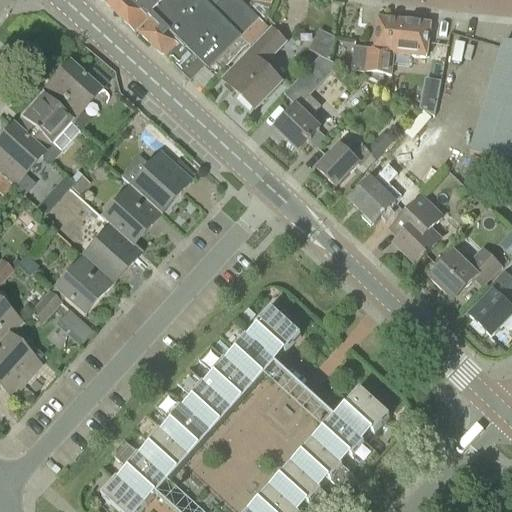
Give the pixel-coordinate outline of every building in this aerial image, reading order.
[(101,0),(103,1),(101,3),(131,30),(133,28),(175,66),(175,65),(192,80),(193,81),(195,78),(208,64),(215,70),(216,68),(247,34),(246,34),(259,21),(247,9),(238,0),(101,0)] [(400,44),(402,23),(379,21),(375,53),(354,51),(352,75),(366,76),(367,65),(383,66),(384,56),(389,57),(391,43),(400,44)] [(367,65),(366,76),(391,79),(393,58),(426,61),(430,26),(402,23),(400,44),(391,43),(389,57),(384,56),(383,66),(367,65)] [(254,113),(281,86),(262,68),(285,44),(272,31),(223,82),(254,113)] [(329,63),(335,40),(319,31),(308,52),(329,63)] [(510,171),(511,164),(511,47),(503,47),(470,159),(510,171)] [(41,103),(70,129),(71,128),(78,135),(89,123),(82,117),(99,98),(97,96),(82,83),(70,71),(41,103)] [(82,83),(97,96),(108,85),(93,71),(86,79),(82,83)] [(440,84),(425,81),(419,111),(434,119),(440,84)] [(308,122),(320,110),(308,99),(297,111),(296,110),(274,132),(297,155),(319,132),(308,122)] [(42,161),(70,129),(41,103),(12,134),(42,161)] [(25,178),(42,161),(12,134),(0,147),(0,178),(23,200),(35,187),(25,178)] [(350,162),(338,150),(316,173),(335,191),(357,169),(359,171),(370,159),(361,151),(350,162)] [(127,190),(158,218),(187,186),(156,159),(147,169),(138,160),(120,180),(129,189),(127,190)] [(488,181),(491,168),(472,164),(469,176),(488,181)] [(403,199),(391,185),(396,180),(387,171),(372,186),(369,183),(348,204),(372,229),(393,208),(403,199)] [(130,249),(158,218),(127,190),(100,221),(130,249)] [(402,220),(391,232),(401,241),(394,248),(416,270),(437,248),(427,239),(431,235),(430,235),(442,222),(421,201),(402,220)] [(130,249),(100,221),(99,221),(107,228),(80,259),(111,288),(139,257),(130,249)] [(511,233),(500,246),(511,257),(511,233)] [(502,270),(482,252),(466,269),(453,256),(429,282),(453,305),(476,280),(485,288),(502,270)] [(30,280),(38,271),(25,259),(17,268),(30,280)] [(82,319),(111,288),(80,259),(52,292),(82,319)] [(0,284),(10,273),(0,264),(0,284)] [(511,302),(511,285),(504,277),(487,294),(491,297),(469,320),(490,340),(511,318),(511,314),(502,305),(509,299),(511,302)] [(41,329),(61,306),(48,295),(28,317),(41,329)] [(0,347),(7,340),(8,340),(19,328),(0,311),(0,347)] [(69,312),(58,324),(82,347),(93,335),(69,312)] [(246,342),(275,369),(299,344),(270,317),(246,342)] [(275,369),(246,342),(245,344),(231,331),(210,353),(253,393),(275,369)] [(39,369),(8,340),(7,340),(0,347),(0,391),(10,401),(39,369)] [(232,416),(253,393),(210,353),(188,377),(232,416)] [(210,439),(232,416),(188,377),(166,400),(210,439)] [(364,450),(366,448),(387,426),(358,399),(335,423),(364,450)] [(188,463),(210,439),(166,400),(144,423),(188,463)] [(166,486),(188,463),(144,423),(122,447),(166,486)] [(380,461),(366,448),(364,450),(335,423),(313,447),(356,487),(375,466),(380,461)] [(144,509),(166,486),(122,447),(98,472),(112,485),(115,483),(144,509)] [(334,510),(356,487),(313,447),(291,470),(334,510)] [(289,511),(332,511),(334,510),(291,470),(269,493),(289,511)] [(109,511),(141,511),(144,509),(115,483),(112,485),(97,501),(109,511)] [(289,511),(269,493),(251,511),(289,511)]
